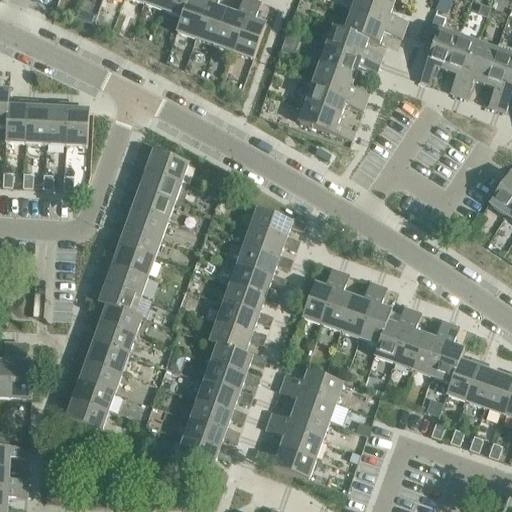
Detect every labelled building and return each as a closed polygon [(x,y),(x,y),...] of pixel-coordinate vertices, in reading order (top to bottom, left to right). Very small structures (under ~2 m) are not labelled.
[(146,0),(144,6),(163,13),(167,0),(146,0)] [(167,0),(163,13),(182,20),(190,0),(167,0)] [(177,35),(196,42),(210,0),(201,0),(200,4),(190,0),(182,20),(177,35)] [(210,0),(196,42),(215,49),(228,14),(217,10),(220,0),(210,0)] [(215,49),(235,56),(254,3),(246,0),(244,0),(238,17),(228,14),(215,49)] [(372,0),(357,0),(352,14),(405,33),(408,25),(390,19),(394,8),(372,0)] [(254,3),(235,56),(254,63),(266,28),(255,24),(262,6),(254,3)] [(352,14),(345,33),(345,34),(369,42),(368,43),(380,47),(384,36),(402,42),(405,33),(352,14)] [(334,29),(327,49),(380,68),(383,59),(365,53),(368,43),(369,42),(345,34),(345,33),(334,29)] [(436,71),(446,74),(458,39),(439,32),(420,85),(429,89),(436,71)] [(450,96),(459,99),(478,46),(458,39),(446,74),(457,78),(450,96)] [(474,84),(484,88),(497,53),(478,46),(459,99),(467,102),(474,84)] [(488,110),(497,113),(511,71),(511,51),(499,47),(497,53),(484,88),(495,92),(488,110)] [(327,49),(320,68),(355,80),(359,70),(377,77),(380,68),(327,49)] [(320,68),(313,87),(366,106),(369,97),(351,91),(355,80),(320,68)] [(511,98),(511,97),(511,71),(497,113),(505,116),(511,98)] [(313,87),(306,106),(341,119),(345,108),(363,115),(366,106),(313,87)] [(0,129),(7,130),(8,109),(9,109),(10,93),(0,92),(0,129)] [(6,146),(26,147),(29,105),(20,104),(20,109),(9,109),(8,109),(7,130),(6,146)] [(26,147),(47,148),(49,111),(38,110),(38,105),(29,105),(26,147)] [(47,148),(67,149),(70,107),(60,106),(60,111),(49,111),(47,148)] [(341,119),(306,106),(299,125),(352,144),(356,135),(338,129),(341,119)] [(70,107),(67,149),(88,150),(90,113),(78,112),(78,107),(70,107)] [(132,173),(145,178),(147,174),(182,187),(189,167),(154,154),(149,168),(136,164),(132,173)] [(126,192),(139,197),(140,193),(175,206),(182,187),(147,174),(145,178),(142,187),(129,182),(126,192)] [(3,190),(13,191),(14,177),(4,176),(3,190)] [(490,207),(507,218),(511,210),(511,177),(511,176),(490,207)] [(24,191),(33,192),(34,178),(24,177),(24,191)] [(45,179),(44,193),(54,193),(54,179),(45,179)] [(65,180),(64,194),(74,194),(74,180),(65,180)] [(119,211),(132,216),(133,212),(168,224),(175,206),(140,193),(139,197),(135,206),(122,201),(119,211)] [(112,230),(125,234),(127,231),(162,243),(168,224),(133,212),(132,216),(129,225),(116,220),(112,230)] [(258,212),(251,231),(286,244),(287,240),(291,231),(304,236),(307,226),(293,221),(292,225),(258,212)] [(105,248),(119,253),(120,249),(155,262),(162,243),(127,231),(125,234),(122,244),(109,239),(105,248)] [(251,231),(244,250),(279,263),(281,259),(284,250),(297,255),(300,245),(287,240),(286,244),(251,231)] [(99,267),(112,272),(113,268),(148,281),(155,262),(120,249),(119,253),(115,262),(102,258),(99,267)] [(244,250),(237,269),(272,282),(274,278),(277,269),(290,273),(294,264),(281,259),(279,263),(244,250)] [(92,286),(105,291),(106,287),(141,300),(148,281),(113,268),(112,272),(109,281),(95,277),(92,286)] [(237,269),(231,288),(266,300),(267,297),(270,288),(284,292),(287,283),(274,278),(272,282),(237,269)] [(302,321),(321,328),(340,275),(332,272),(326,290),(315,286),(302,321)] [(321,328),(340,335),(353,300),(343,296),(350,278),(340,275),(321,328)] [(340,335),(360,342),(378,288),(370,285),(364,304),(353,300),(340,335)] [(101,307),(107,309),(107,308),(135,318),(141,300),(106,287),(105,291),(102,300),(89,295),(85,305),(99,310),(101,307)] [(231,288),(224,307),(259,319),(260,316),(264,306),(277,311),(280,301),(267,297),(266,300),(231,288)] [(360,342),(379,348),(379,349),(388,325),(392,314),(381,310),(388,292),(378,288),(360,342)] [(224,307),(217,326),(252,338),(254,334),(257,325),(270,330),(274,320),(260,316),(259,319),(224,307)] [(86,327),(99,331),(100,328),(135,340),(143,320),(135,318),(107,308),(107,309),(102,322),(89,317),(86,327)] [(375,360),(394,367),(413,313),(405,310),(398,328),(388,325),(379,349),(379,348),(375,360)] [(394,367),(413,373),(425,338),(415,335),(422,317),(413,313),(394,367)] [(413,373),(432,380),(451,327),(443,324),(436,342),(425,338),(413,373)] [(210,345),(218,348),(245,357),(246,357),(250,344),(263,349),(267,339),(254,334),(252,338),(217,326),(210,345)] [(432,380),(451,387),(460,363),(464,352),(453,348),(460,330),(451,327),(432,380)] [(79,346),(92,350),(94,347),(129,359),(135,340),(100,328),(99,331),(96,341),(83,336),(79,346)] [(0,402),(12,403),(15,346),(5,346),(4,365),(0,364),(0,402)] [(15,346),(12,403),(32,404),(34,367),(22,366),(23,347),(15,346)] [(72,364),(86,369),(87,365),(122,378),(129,359),(94,347),(92,350),(89,360),(76,355),(72,364)] [(218,348),(211,366),(246,379),(248,375),(251,366),(264,370),(267,361),(253,356),(252,359),(246,357),(245,357),(218,348)] [(447,398),(466,405),(480,365),(472,362),(470,367),(460,363),(451,387),(447,398)] [(66,383),(79,388),(80,384),(115,397),(122,378),(87,365),(86,369),(82,378),(69,374),(66,383)] [(466,405),(485,412),(498,377),(488,373),(489,368),(480,365),(466,405)] [(211,366),(205,385),(239,398),(241,394),(244,385),(257,389),(261,380),(248,375),(246,379),(211,366)] [(286,379),(283,387),(337,406),(344,387),(309,374),(305,385),(286,379)] [(485,412),(505,419),(511,398),(511,376),(510,376),(508,380),(498,377),(485,412)] [(59,402),(72,407),(73,403),(109,415),(115,397),(80,384),(79,388),(76,397),(62,392),(59,402)] [(205,385),(198,404),(233,416),(234,413),(237,403),(251,408),(254,399),(241,394),(239,398),(205,385)] [(298,402),(295,413),(330,425),(337,406),(283,387),(280,396),(298,402)] [(73,403),(72,407),(69,416),(56,411),(52,421),(66,426),(68,422),(102,435),(109,415),(73,403)] [(198,404),(191,423),(226,435),(227,431),(231,422),(244,427),(247,417),(234,413),(233,416),(198,404)] [(273,417),(270,425),(323,445),(330,425),(295,413),(291,423),(273,417)] [(191,423),(184,441),(219,454),(221,450),(224,441),(237,446),(241,436),(227,431),(226,435),(191,423)] [(285,440),(281,451),(316,464),(323,445),(270,425),(267,434),(285,440)] [(431,440),(440,443),(445,430),(436,426),(431,440)] [(450,446),(459,450),(464,436),(455,433),(450,446)] [(469,453),(478,456),(483,443),(474,440),(469,453)] [(219,454),(184,441),(177,461),(212,474),(217,460),(230,465),(234,455),(221,450),(219,454)] [(488,460),(497,463),(502,450),(493,447),(488,460)] [(0,450),(0,470),(9,471),(10,460),(29,461),(30,452),(0,450)] [(316,464),(281,451),(277,461),(259,455),(256,464),(309,483),(316,464)] [(0,470),(0,491),(28,493),(28,483),(9,482),(9,471),(0,470)] [(0,491),(0,511),(7,511),(8,501),(27,502),(28,493),(0,491)]
